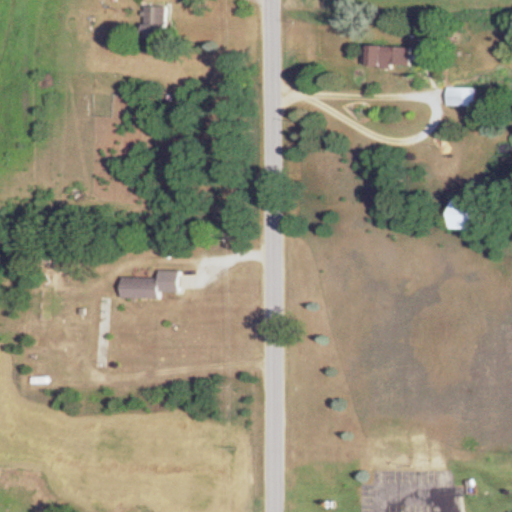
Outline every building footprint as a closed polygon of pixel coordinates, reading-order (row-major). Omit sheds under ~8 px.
[(170,10),(148,10),(148,42),(170,42),(170,10)] [(414,71),(414,51),(370,51),(370,71),(414,71)] [(453,110),(482,110),(482,92),(453,92),(453,110)] [(494,235),(495,204),(460,204),(460,235),(494,235)] [(164,303),(165,296),(184,296),(184,275),(163,274),(162,282),(127,281),(126,302),(164,303)] [(110,369),(111,322),(102,322),(101,353),(90,353),(90,369),(110,369)]
